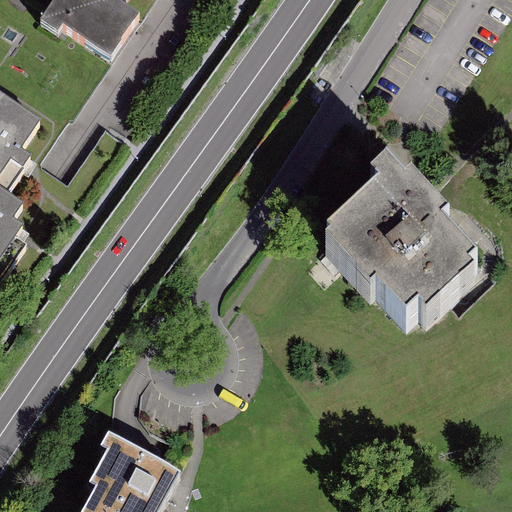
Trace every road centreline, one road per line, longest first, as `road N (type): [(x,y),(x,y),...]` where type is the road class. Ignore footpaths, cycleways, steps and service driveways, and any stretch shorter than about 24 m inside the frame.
road 1 (trunk): [(311,0),(0,439)]
road 2 (residential): [(408,0),(194,308)]
road 3 (unknown): [(369,59),(492,175)]
